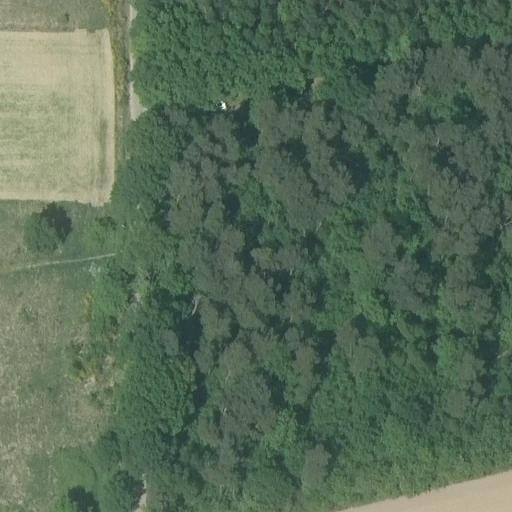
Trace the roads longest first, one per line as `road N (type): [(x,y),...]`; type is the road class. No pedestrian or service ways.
road 1 (unclassified): [(142,511),(138,125)]
road 2 (unclassified): [(138,125),(511,45)]
road 3 (track): [(0,273),(139,255)]
road 4 (unclassified): [(138,125),(136,0)]
